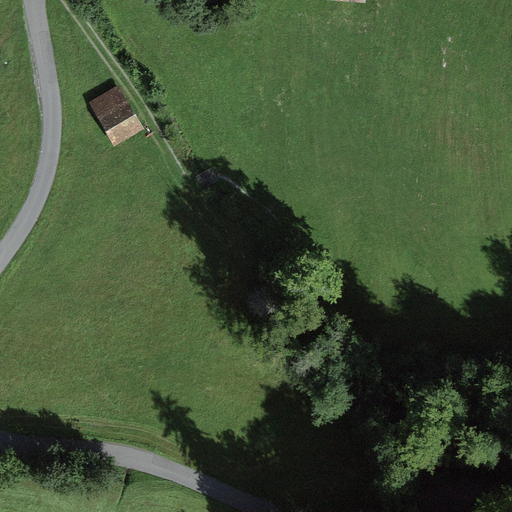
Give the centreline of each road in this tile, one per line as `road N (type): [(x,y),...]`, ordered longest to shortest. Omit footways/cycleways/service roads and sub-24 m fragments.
road 1 (unclassified): [(0,437),(140,460),(276,511)]
road 2 (unclassified): [(36,0),(53,109),(49,163),(41,192),(0,253)]
